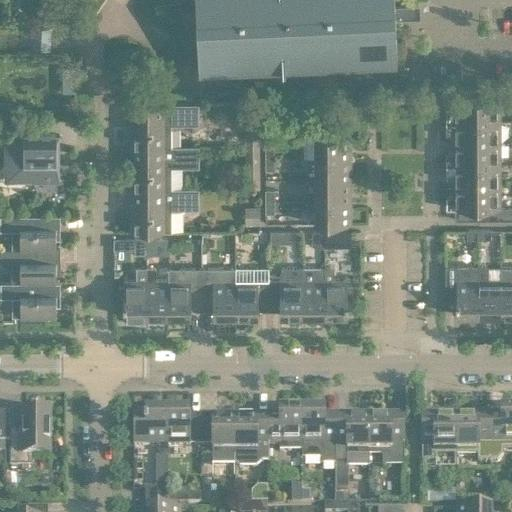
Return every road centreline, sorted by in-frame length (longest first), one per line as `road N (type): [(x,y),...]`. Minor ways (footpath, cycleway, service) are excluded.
road 1 (residential): [(99,366),(394,362)]
road 2 (residential): [(99,366),(100,112)]
road 3 (residential): [(100,511),(99,366)]
road 4 (residential): [(394,362),(391,237)]
